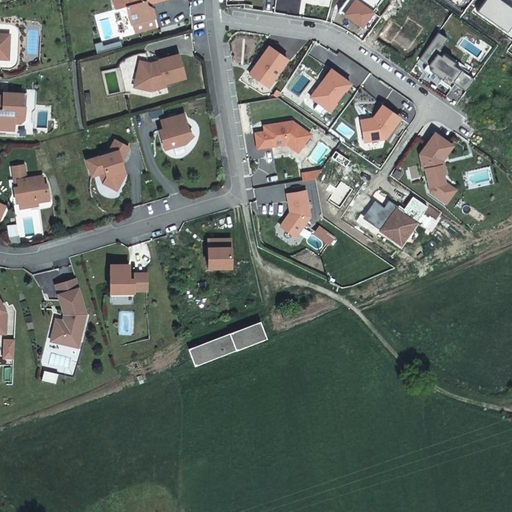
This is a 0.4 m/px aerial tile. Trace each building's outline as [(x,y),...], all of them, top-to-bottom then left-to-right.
[(112,0),(115,9),(126,6),(131,24),(156,17),(154,8),(151,6),(148,7),(148,3),(159,0),(112,0)] [(368,14),(377,0),(343,0),(338,8),(369,31),(376,20),(368,14)] [(448,36),(438,30),(419,57),(430,64),(445,74),(466,89),(475,77),(453,62),(455,60),(443,52),(444,50),(440,47),(448,36)] [(10,34),(6,34),(5,55),(0,55),(0,58),(9,59),(10,34)] [(268,86),(288,58),(269,45),(250,72),(268,86)] [(150,63),(140,60),(135,80),(138,85),(151,87),(165,83),(185,77),(178,53),(158,59),(159,62),(151,65),(150,63)] [(445,74),(430,64),(426,69),(433,73),(434,72),(443,78),(445,74)] [(349,81),(329,67),(317,84),(319,85),(311,97),(329,109),(349,81)] [(138,85),(135,80),(134,87),(151,90),(166,86),(165,83),(151,87),(138,85)] [(0,95),(0,128),(7,129),(8,122),(20,122),(24,119),(25,106),(22,103),(23,93),(7,92),(7,96),(2,95),(0,95)] [(361,122),(364,138),(385,135),(400,115),(382,102),(373,116),(369,121),(361,122)] [(184,114),(160,120),(163,129),(164,132),(160,133),(164,149),(172,146),(172,144),(183,141),(185,143),(192,135),(188,131),(184,114)] [(310,133),(292,120),(263,124),(264,130),(255,131),(257,147),(286,142),(292,141),(300,147),(310,133)] [(448,140),(434,130),(419,151),(422,167),(424,166),(430,189),(439,196),(445,186),(444,179),(442,171),(440,162),(437,163),(436,158),(448,140)] [(107,153),(86,159),(91,175),(105,171),(106,176),(103,182),(116,190),(125,173),(123,165),(120,163),(129,147),(115,139),(107,153)] [(441,157),(451,143),(448,140),(436,158),(437,163),(440,162),(442,171),(445,171),(441,157)] [(292,141),(286,142),(297,151),(300,147),(292,141)] [(24,164),(12,166),(13,176),(16,175),(18,187),(15,188),(14,188),(15,194),(17,193),(19,208),(38,205),(37,200),(50,198),(48,183),(44,183),(42,175),(26,178),(24,164)] [(321,169),(302,173),(303,179),(315,177),(321,169)] [(454,187),(444,179),(445,186),(439,196),(445,200),(454,187)] [(309,215),(304,189),(286,193),(289,211),(290,214),(287,216),(286,215),(279,225),(295,235),(309,215)] [(427,203),(413,194),(404,208),(388,198),(384,205),(377,200),(367,215),(383,225),(381,228),(402,242),(427,203)] [(367,215),(377,200),(374,198),(362,216),(381,228),(383,225),(367,215)] [(209,237),(209,266),(232,266),(232,237),(209,237)] [(129,264),(110,264),(110,292),(134,292),(134,290),(134,278),(129,278),(129,274),(129,264)] [(147,273),(129,274),(129,278),(134,278),(134,290),(148,290),(147,273)] [(56,285),(58,294),(78,288),(76,279),(56,285)] [(78,288),(58,294),(64,314),(67,315),(66,317),(69,318),(68,321),(56,318),(53,330),(62,333),(61,338),(79,342),(86,314),(78,288)] [(264,339),(258,322),(186,349),(193,367),(264,339)] [(62,333),(53,330),(50,340),(78,347),(79,342),(61,338),(62,333)]
